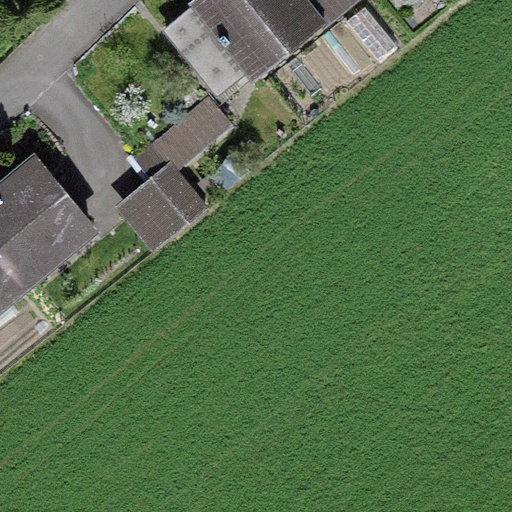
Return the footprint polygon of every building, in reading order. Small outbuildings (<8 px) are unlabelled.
[(309,17),(294,0),(196,0),(193,3),(195,5),(164,31),(188,61),(215,39),(221,47),(225,43),(246,68),(309,17)] [(310,0),(324,17),(345,0),(310,0)] [(160,141),(179,164),(225,125),(205,101),(160,141)] [(125,217),(155,250),(202,209),(149,145),(131,160),(157,191),(125,217)] [(0,188),(0,301),(87,229),(31,163),(0,188)]
